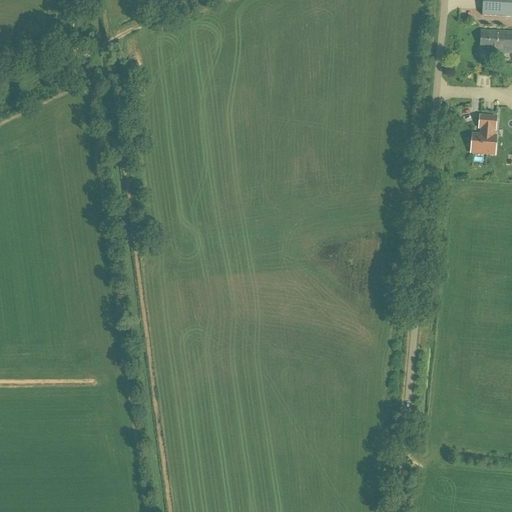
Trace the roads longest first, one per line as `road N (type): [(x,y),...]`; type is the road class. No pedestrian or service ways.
road 1 (unclassified): [(398,511),(446,0)]
road 2 (track): [(202,0),(79,56)]
